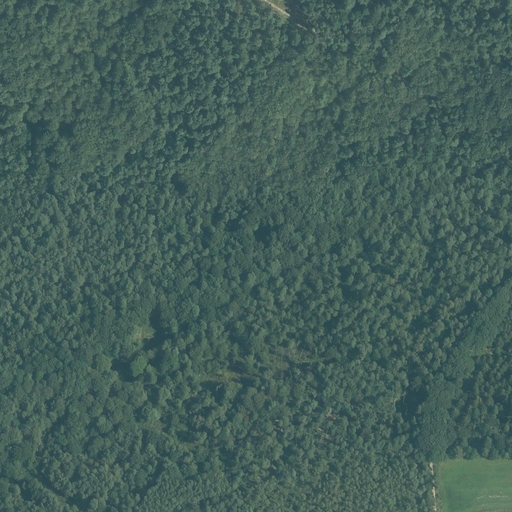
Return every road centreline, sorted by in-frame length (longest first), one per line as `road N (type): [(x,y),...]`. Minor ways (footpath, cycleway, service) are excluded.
road 1 (tertiary): [(0,400),(144,354),(467,179),(511,167)]
road 2 (track): [(262,0),(452,100),(483,173)]
road 3 (track): [(434,511),(433,413),(511,295)]
